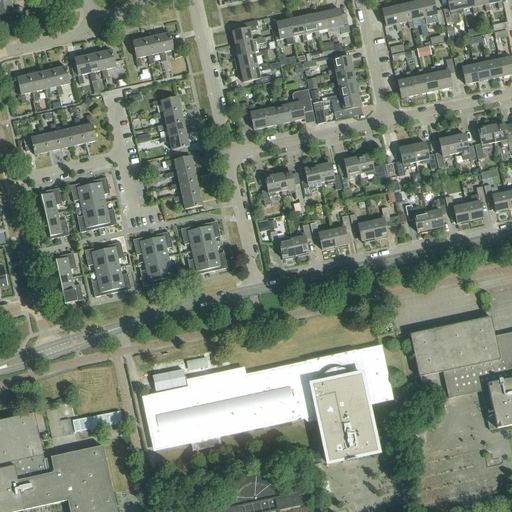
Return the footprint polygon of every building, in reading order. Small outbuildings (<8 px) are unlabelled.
[(436,20),(438,26),(444,25),(441,12),(435,13),(431,0),(430,0),(419,3),(423,19),(429,18),(429,21),(436,20)] [(445,0),(448,10),(443,11),(446,25),(452,23),(450,16),(457,14),(456,12),(462,11),(459,0),(445,0)] [(474,8),(472,0),(459,0),(462,11),(471,9),(473,16),(477,15),(475,8),(474,8)] [(485,0),(472,0),(474,8),(475,8),(484,6),(485,13),(489,12),(488,6),(487,6),(485,0)] [(499,0),(485,0),(487,6),(488,6),(496,4),(498,10),(502,9),(500,3),(499,0)] [(12,10),(10,2),(10,1),(0,2),(0,16),(13,13),(13,14),(22,12),(21,8),(12,10)] [(425,26),(423,19),(419,3),(407,5),(410,22),(411,22),(420,20),(421,27),(425,26)] [(412,29),(411,22),(410,22),(407,5),(394,8),(398,25),(399,25),(407,23),(409,30),(412,29)] [(400,32),(399,25),(398,25),(394,8),(381,11),(385,28),(395,26),(396,33),(400,32)] [(37,10),(25,13),(27,20),(38,18),(37,10)] [(341,35),(345,34),(349,33),(345,14),(340,15),(339,10),(326,13),(330,30),(331,30),(339,28),(341,35)] [(332,37),(331,30),(330,30),(326,13),(314,16),(318,33),(318,32),(326,31),(328,38),(332,37)] [(320,39),(318,32),(318,33),(314,16),(301,18),(305,35),(306,35),(314,33),(316,40),(320,39)] [(307,42),(306,35),(305,35),(301,18),(289,21),(293,38),(302,36),(303,43),(307,42)] [(276,24),(277,28),(273,28),(276,41),(280,41),(285,40),(287,46),(291,45),(291,46),(295,45),(293,38),(289,21),(276,24)] [(232,33),(235,46),(251,43),(251,42),(249,33),(256,31),(255,28),(257,27),(256,22),(244,25),(245,30),(232,33)] [(506,29),(505,25),(504,23),(491,26),(493,32),(506,29)] [(469,30),(472,44),(485,41),(482,27),(469,30)] [(507,37),(507,35),(506,31),(493,34),(494,40),(507,37)] [(169,34),(157,36),(161,54),(159,54),(161,63),(166,62),(164,53),(173,51),(169,34)] [(161,54),(157,36),(145,39),(149,57),(148,57),(149,65),(154,64),(152,56),(159,54),(161,54)] [(149,57),(145,39),(132,42),(136,58),(135,58),(137,68),(142,67),(140,59),(148,57),(149,57)] [(251,43),(235,46),(237,58),(237,59),(254,55),(254,54),(258,53),(256,46),(265,44),(264,39),(258,40),(251,42),(251,43)] [(402,46),(389,49),(390,54),(403,52),(402,46)] [(321,50),(322,57),(335,55),(333,47),(321,50)] [(111,51),(99,54),(103,71),(102,71),(101,72),(103,80),(108,79),(106,71),(115,69),(111,51)] [(255,58),(267,55),(267,51),(258,53),(254,54),(254,55),(237,59),(237,58),(233,59),(236,72),(240,71),(257,68),(257,67),(255,58)] [(499,61),(502,78),(511,75),(511,60),(511,58),(502,60),(500,53),(496,54),(498,61),(499,61)] [(99,54),(86,57),(90,74),(92,83),(96,82),(94,73),(101,72),(102,71),(103,71),(99,54)] [(403,54),(391,56),(392,62),(404,59),(403,54)] [(490,80),(502,78),(499,61),(498,61),(489,63),(488,56),(484,57),(485,63),(486,63),(490,80)] [(82,76),(90,74),(86,57),(75,59),(78,76),(77,76),(79,85),(84,84),(82,76)] [(335,75),(352,71),(349,58),(332,62),(334,71),(327,72),(328,76),(335,75)] [(464,86),(477,83),(473,66),(467,68),(466,64),(460,65),(458,58),(453,59),(456,74),(462,72),(464,86)] [(477,83),(490,80),(486,63),(485,63),(477,65),(475,59),(472,59),(473,66),(477,83)] [(441,73),(435,74),(438,91),(451,88),(448,75),(454,74),(451,60),(445,61),(447,69),(440,70),(441,73)] [(315,61),(307,62),(303,63),(304,69),(316,67),(315,61)] [(243,84),(255,81),(256,85),(270,82),(268,77),(259,78),(258,73),(268,71),(266,65),(257,67),(257,68),(240,71),(243,84)] [(303,73),(301,65),(293,67),(295,74),(303,73)] [(66,67),(54,70),(58,87),(57,88),(59,96),(63,95),(61,87),(70,85),(66,67)] [(426,94),(438,91),(435,74),(434,67),(430,68),(431,75),(422,77),(426,94)] [(58,87),(54,70),(42,73),(45,90),(44,90),(46,99),(51,98),(49,89),(57,88),(58,87)] [(413,96),(426,94),(422,77),(421,70),(417,71),(419,78),(410,79),(409,80),(413,96)] [(338,87),(354,83),(352,71),(335,75),(337,84),(330,85),(331,89),(338,87)] [(45,90),(42,73),(29,76),(33,93),(32,93),(34,102),(39,101),(37,92),(44,90),(45,90)] [(400,99),(413,96),(409,80),(410,79),(408,73),(405,74),(406,80),(396,82),(400,99)] [(33,93),(29,76),(17,79),(21,95),(20,95),(22,105),(27,104),(25,95),(32,93),(33,93)] [(308,91),(317,89),(315,79),(306,81),(308,91)] [(340,99),(357,96),(354,83),(338,87),(340,96),(333,98),(333,100),(334,102),(340,100),(340,99)] [(318,99),(316,90),(310,92),(312,100),(318,99)] [(304,120),(302,114),(312,112),(307,91),(294,94),(293,95),(292,95),(292,96),(292,97),(293,102),(287,103),(288,106),(291,123),(304,120)] [(333,100),(331,101),(334,113),(333,114),(334,120),(335,120),(348,117),(346,111),(360,108),(357,96),(340,99),(340,100),(334,102),(333,100)] [(161,105),(163,113),(164,114),(181,110),(178,98),(161,102),(161,101),(152,103),(153,107),(161,105)] [(275,109),(279,126),(291,123),(288,106),(287,103),(287,99),(282,100),(284,107),(275,109)] [(254,105),(248,107),(247,104),(241,105),(244,119),(250,118),(253,131),(266,128),(263,112),(261,112),(261,109),(255,110),(254,105)] [(266,128),(279,126),(275,109),(265,111),(264,104),(260,105),(261,109),(261,112),(263,112),(266,128)] [(164,117),(166,125),(166,126),(183,123),(181,110),(164,114),(163,113),(155,114),(156,119),(164,117)] [(323,115),(316,117),(317,125),(325,123),(323,115)] [(80,128),(84,145),(96,142),(92,126),(93,125),(91,116),(86,117),(88,126),(81,128),(80,128)] [(71,148),(84,145),(80,128),(81,128),(79,119),(74,120),(76,129),(69,130),(67,131),(71,148)] [(59,150),(71,148),(67,131),(69,130),(67,122),(62,123),(64,131),(57,133),(55,134),(59,150)] [(169,139),(186,135),(183,123),(166,126),(166,125),(157,127),(158,131),(167,129),(169,137),(169,139)] [(490,127),(494,144),(499,143),(500,146),(501,149),(508,147),(509,152),(511,150),(511,137),(511,136),(505,137),(503,124),(490,127)] [(47,153),(59,150),(55,134),(57,133),(55,125),(50,126),(52,134),(44,136),(43,136),(47,153)] [(34,156),(47,153),(43,136),(44,136),(42,127),(38,128),(40,137),(30,139),(34,156)] [(488,145),(494,144),(490,127),(477,130),(480,145),(475,146),(478,161),(484,160),(481,150),(488,149),(488,145)] [(189,147),(186,135),(169,139),(169,137),(160,139),(161,143),(169,141),(171,151),(189,147)] [(461,154),(461,157),(462,161),(469,160),(470,163),(476,161),(473,147),(467,148),(464,135),(451,138),(455,155),(461,154)] [(449,156),(455,155),(451,138),(438,141),(441,154),(435,155),(438,170),(444,168),(442,161),(450,159),(449,156)] [(32,151),(30,140),(23,141),(26,152),(32,151)] [(412,146),(416,163),(421,162),(422,165),(429,164),(430,171),(436,170),(433,156),(427,157),(424,144),(412,146)] [(409,165),(416,163),(412,146),(399,149),(401,162),(395,164),(398,178),(404,177),(403,169),(410,168),(409,165)] [(356,156),(356,158),(360,176),(366,174),(367,177),(373,176),(375,183),(387,180),(384,166),(372,168),(369,156),(366,156),(365,154),(356,156)] [(176,173),(194,169),(191,157),(174,160),(165,162),(166,166),(174,164),(176,172),(176,173)] [(354,177),(360,176),(356,158),(343,161),(346,174),(340,175),(343,190),(349,189),(348,181),(355,180),(354,177)] [(329,164),(317,167),(321,184),(326,183),(327,186),(334,184),(335,192),(341,190),(338,176),(332,177),(329,164)] [(321,187),(321,184),(317,167),(304,170),(306,183),(300,184),(304,199),(310,197),(308,190),(321,187)] [(197,181),(194,169),(176,173),(176,172),(168,174),(169,178),(177,176),(179,184),(179,185),(197,181)] [(499,170),(483,171),(484,178),(499,176),(499,170)] [(296,201),(298,200),(301,212),(305,211),(303,200),(302,200),(299,184),(293,186),(290,173),(277,176),(281,193),(286,192),(287,195),(294,193),(296,201)] [(275,194),(281,193),(277,176),(264,179),(266,192),(261,193),(264,208),(270,206),(268,199),(276,197),(275,194)] [(93,206),(105,203),(111,202),(105,203),(103,195),(109,194),(109,196),(110,196),(106,179),(88,183),(93,206)] [(199,194),(197,181),(179,185),(179,184),(170,186),(171,190),(180,189),(181,196),(182,198),(199,194)] [(82,208),(93,206),(88,183),(71,187),(74,204),(75,204),(74,202),(80,201),(82,208)] [(391,184),(393,194),(400,192),(398,183),(391,184)] [(495,214),(508,211),(505,194),(498,195),(498,192),(491,194),(489,186),(484,188),(487,202),(493,201),(495,214)] [(476,189),(477,196),(470,197),(472,205),(466,206),(470,222),(482,220),(479,204),(485,202),(482,188),(476,189)] [(41,194),(45,216),(57,213),(56,206),(61,205),(62,206),(59,190),(41,194)] [(202,206),(199,194),(182,198),(181,196),(173,198),(174,203),(183,201),(185,210),(202,206)] [(456,225),(470,222),(466,206),(460,208),(459,204),(452,206),(450,198),(444,199),(448,214),(453,213),(456,225)] [(438,209),(426,211),(430,231),(443,228),(440,215),(446,214),(443,200),(437,201),(438,209)] [(105,203),(93,206),(98,229),(116,225),(113,208),(112,209),(112,210),(107,211),(105,203)] [(98,229),(93,206),(82,208),(75,210),(82,209),(83,217),(78,218),(77,216),(80,233),(98,229)] [(430,231),(426,211),(425,210),(419,212),(419,208),(412,209),(411,207),(405,208),(408,223),(414,221),(417,234),(430,231)] [(376,222),(371,223),(374,240),(386,237),(384,224),(390,223),(387,209),(381,210),(382,217),(375,219),(376,222)] [(57,214),(57,213),(45,216),(51,240),(69,236),(65,219),(64,219),(65,221),(59,222),(58,214),(64,213),(64,212),(57,214)] [(361,243),(374,240),(371,223),(364,224),(363,221),(356,223),(355,215),(349,217),(352,231),(358,230),(361,243)] [(330,228),(331,232),(335,249),(347,246),(344,233),(350,231),(347,217),(341,219),(343,226),(330,228)] [(269,230),(268,231),(272,230),(277,229),(275,221),(267,223),(269,230)] [(203,250),(215,247),(221,246),(221,245),(215,247),(214,239),(219,238),(219,240),(220,239),(217,222),(199,226),(203,250)] [(321,252),(335,249),(331,232),(324,233),(324,230),(317,231),(315,224),(309,226),(312,240),(318,238),(321,252)] [(192,252),(203,250),(199,226),(181,230),(184,247),(185,247),(184,245),(190,244),(192,252)] [(296,239),(291,241),(295,258),(307,255),(304,241),(311,240),(308,226),(301,227),(303,235),(296,236),(296,239)] [(276,233),(272,234),(272,230),(268,231),(268,234),(270,234),(273,248),(279,247),(281,260),(295,258),(291,241),(285,242),(284,239),(277,240),(276,233)] [(156,260),(168,258),(174,257),(174,256),(167,257),(166,249),(171,248),(172,250),(169,233),(151,237),(156,260)] [(144,263),(156,260),(151,237),(133,241),(136,258),(137,258),(137,256),(142,255),(144,263)] [(107,271),(119,268),(125,267),(125,266),(119,268),(117,260),(123,259),(123,261),(124,261),(120,243),(102,247),(107,271)] [(95,273),(107,271),(102,247),(85,251),(88,269),(89,268),(88,267),(94,265),(95,273)] [(215,247),(203,250),(208,273),(226,270),(223,252),(222,252),(222,254),(217,255),(215,247)] [(208,273),(203,250),(192,252),(185,253),(186,254),(192,253),(193,261),(188,262),(187,260),(190,277),(208,273)] [(55,258),(59,282),(71,279),(78,278),(77,277),(71,278),(70,271),(75,269),(76,271),(73,254),(55,258)] [(168,258),(156,260),(161,284),(179,280),(175,263),(174,263),(175,265),(169,266),(168,258)] [(161,284),(156,260),(144,263),(138,264),(138,265),(144,263),(146,271),(140,272),(140,270),(139,271),(143,288),(161,284)] [(119,268),(107,271),(112,294),(130,291),(127,273),(126,273),(126,275),(121,276),(119,268)] [(112,294),(107,271),(95,273),(89,275),(96,274),(97,282),(92,283),(91,281),(94,298),(112,294)] [(73,287),(71,279),(59,282),(64,305),(82,301),(79,284),(78,284),(79,286),(73,287)] [(511,333),(494,338),(490,319),(409,336),(418,379),(442,374),(448,400),(488,392),(491,408),(485,410),(485,411),(489,426),(495,425),(496,430),(511,427),(511,333)] [(190,442),(190,445),(192,452),(221,446),(219,439),(220,439),(219,435),(303,418),(304,419),(304,420),(305,421),(305,422),(306,422),(307,423),(308,423),(309,423),(310,423),(311,423),(318,422),(327,464),(349,459),(377,453),(367,404),(390,399),(379,349),(356,354),(356,351),(305,361),(306,364),(243,378),(242,371),(188,382),(190,389),(141,400),(151,450),(190,442)] [(189,370),(210,367),(208,358),(188,360),(189,370)] [(46,411),(52,439),(63,437),(57,409),(46,411)] [(0,511),(17,511),(23,511),(67,501),(69,511),(116,511),(102,446),(43,459),(37,432),(45,430),(41,412),(0,420),(0,511)] [(120,420),(73,431),(75,443),(123,432),(120,420)] [(494,461),(503,459),(501,450),(492,452),(494,461)] [(267,511),(301,505),(301,504),(298,493),(283,496),(278,487),(270,479),(260,475),(249,475),(239,480),(231,488),(227,498),(227,509),(212,511),(267,511)]
